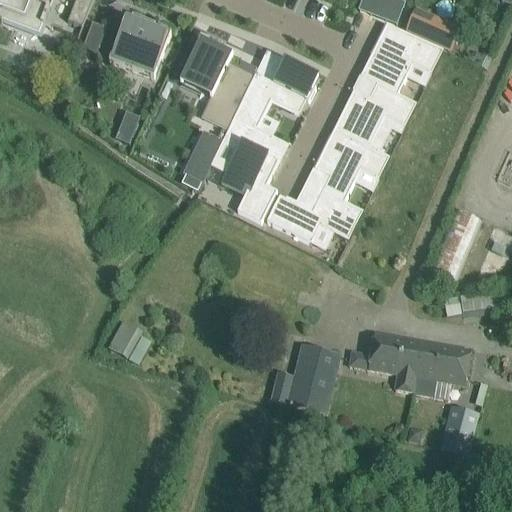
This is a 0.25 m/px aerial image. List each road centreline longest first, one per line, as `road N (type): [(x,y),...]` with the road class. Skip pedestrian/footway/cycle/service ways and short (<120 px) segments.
road 1 (unknown): [(399,308),(511,43)]
road 2 (residential): [(353,48),(279,193)]
road 3 (residential): [(230,0),(353,48)]
